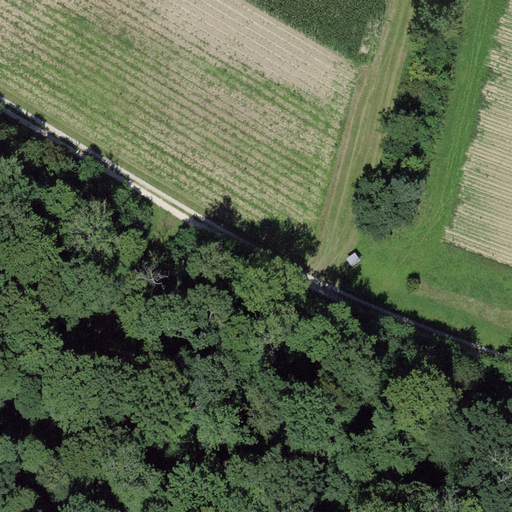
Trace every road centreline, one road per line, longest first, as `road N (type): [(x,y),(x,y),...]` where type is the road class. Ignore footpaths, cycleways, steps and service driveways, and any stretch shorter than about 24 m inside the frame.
road 1 (track): [(0,102),(269,259),(511,358)]
road 2 (track): [(0,483),(126,177)]
